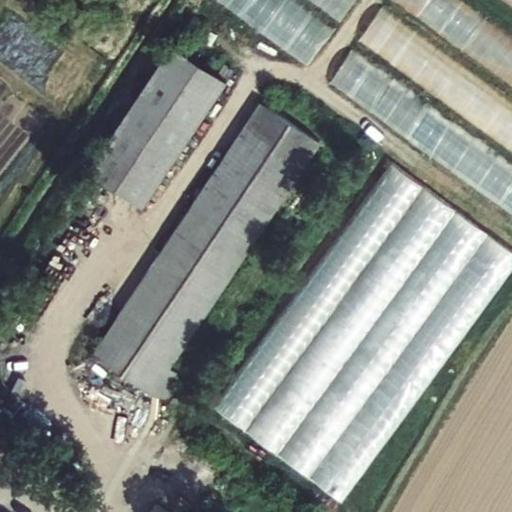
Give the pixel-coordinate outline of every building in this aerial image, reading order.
[(230,0),(311,62),(337,28),(300,0),(230,0)] [(356,0),(321,0),(344,17),(356,0)] [(398,0),(467,44),(487,13),(466,0),(398,0)] [(383,5),(365,39),(383,48),(401,15),(383,5)] [(476,105),(492,75),(398,25),(382,55),(476,105)] [(89,167),(143,203),(228,76),(173,41),(89,167)] [(353,50),(332,81),(472,176),(476,171),(461,161),(478,135),(353,50)] [(321,135),(263,96),(94,348),(102,353),(151,389),(156,393),(173,366),(321,135)] [(354,497),(511,260),(511,239),(389,158),(221,409),(354,497)]
